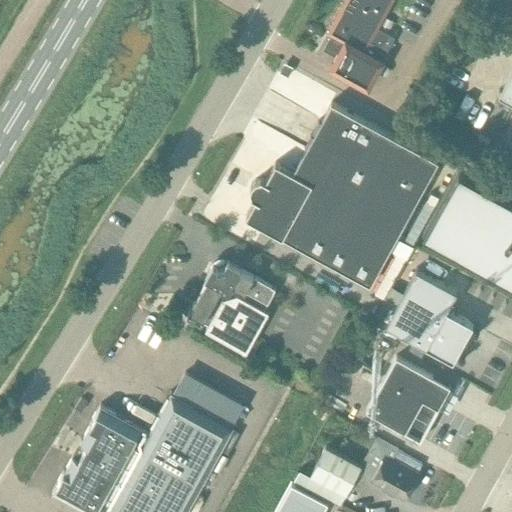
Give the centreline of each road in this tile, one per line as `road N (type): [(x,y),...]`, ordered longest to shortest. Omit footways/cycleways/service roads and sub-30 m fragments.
road 1 (unclassified): [(0,454),(273,0)]
road 2 (primary): [(0,136),(82,0)]
